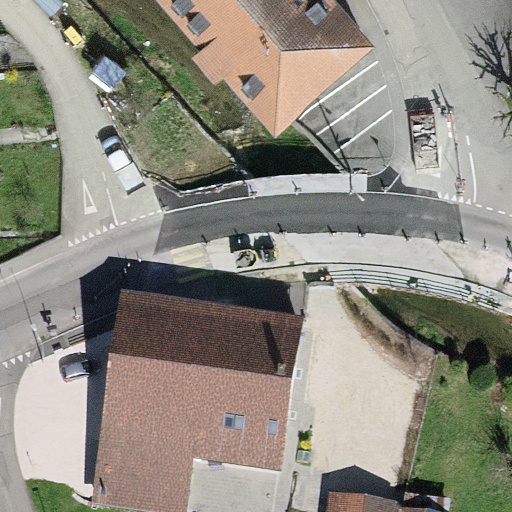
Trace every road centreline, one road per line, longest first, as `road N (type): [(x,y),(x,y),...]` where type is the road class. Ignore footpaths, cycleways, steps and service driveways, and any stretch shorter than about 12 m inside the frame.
road 1 (secondary): [(473,244),(291,230),(130,266)]
road 2 (residential): [(130,266),(85,120),(62,71),(10,0)]
road 3 (residential): [(473,244),(467,128),(457,90),(394,0)]
road 4 (secondary): [(130,266),(0,327)]
